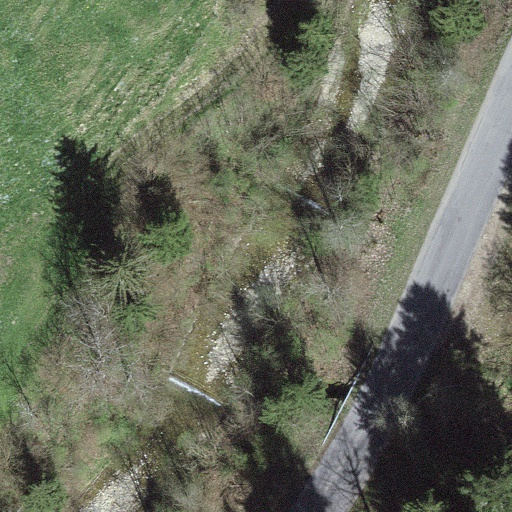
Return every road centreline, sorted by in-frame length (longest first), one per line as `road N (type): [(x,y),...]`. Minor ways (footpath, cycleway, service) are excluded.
road 1 (unclassified): [(511,93),(398,358),(319,511)]
road 2 (track): [(282,0),(257,38),(173,117),(0,227)]
